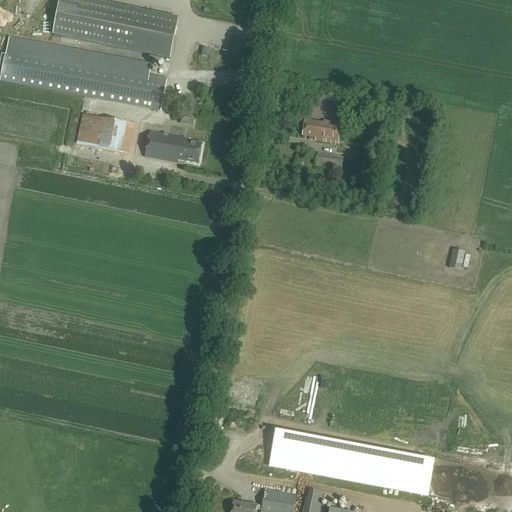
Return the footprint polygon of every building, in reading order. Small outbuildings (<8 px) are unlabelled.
[(57,0),(51,35),(168,60),(176,19),(88,0),(57,0)] [(9,37),(0,80),(159,111),(165,79),(149,76),(152,64),(9,37)] [(178,67),(182,49),(176,48),(172,66),(178,67)] [(190,79),(192,72),(176,67),(174,73),(190,79)] [(83,115),(77,143),(132,154),(137,126),(83,115)] [(315,138),(315,141),(338,144),(341,123),(324,121),(323,124),(305,121),(303,136),(315,138)] [(177,163),(178,161),(198,164),(202,144),(188,142),(188,139),(150,132),(145,158),(177,163)] [(316,166),(334,169),(341,170),(343,157),(336,156),(318,154),(316,166)] [(449,268),(461,271),(465,252),(453,250),(449,268)] [(427,495),(433,465),(276,435),(270,465),(427,495)] [(263,506),(234,502),(232,511),(255,511),(256,510),(262,511),(261,511),(291,511),(295,495),(265,490),(263,506)] [(319,511),(323,493),(307,490),(302,511),(319,511)]
